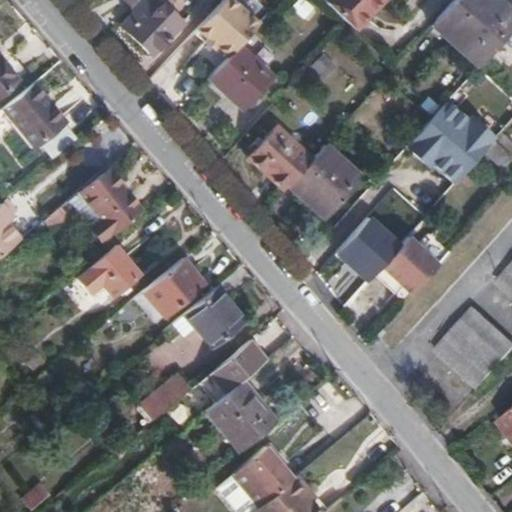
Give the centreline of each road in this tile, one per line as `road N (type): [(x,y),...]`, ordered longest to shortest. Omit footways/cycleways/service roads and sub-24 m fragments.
road 1 (residential): [(32,0),(376,385)]
road 2 (residential): [(376,385),(511,248)]
road 3 (residential): [(376,385),(475,511)]
